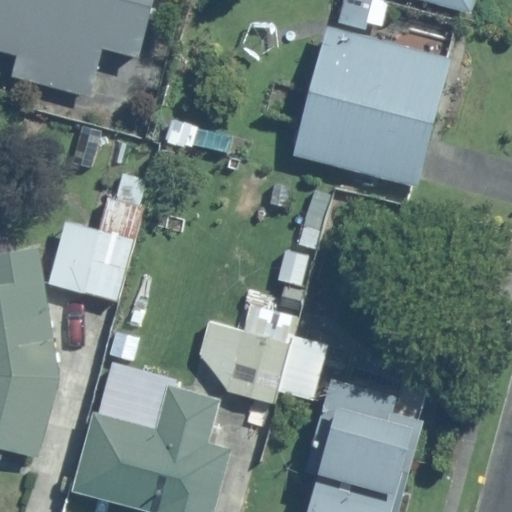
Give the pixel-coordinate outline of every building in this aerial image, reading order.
[(128,0),(0,0),(0,67),(65,87),(82,32),(116,42),(128,0)] [(346,0),(340,19),(346,21),(381,31),(389,0),(346,0)] [(430,0),(472,11),(474,0),(430,0)] [(299,154),(306,156),(421,184),(452,57),(331,27),(299,154)] [(177,116),(169,139),(193,147),(195,142),(229,154),(235,136),(177,116)] [(102,230),(69,220),(51,283),(108,299),(121,291),(145,210),(142,209),(150,181),(127,174),(119,199),(112,197),(102,230)] [(39,458),(54,374),(40,249),(0,254),(0,456),(3,447),(39,458)] [(175,294),(174,301),(165,345),(191,351),(202,300),(175,294)] [(281,388),(295,335),(299,316),(259,305),(252,331),(213,321),(203,356),(229,390),(277,403),(281,388)] [(295,335),(281,388),(318,398),(332,345),(295,335)] [(325,407),(339,412),(310,511),(401,511),(429,419),(395,409),(399,395),(335,376),(325,407)] [(75,489),(157,511),(156,511),(216,511),(234,451),(212,445),(224,400),(169,385),(157,430),(95,413),(75,489)]
